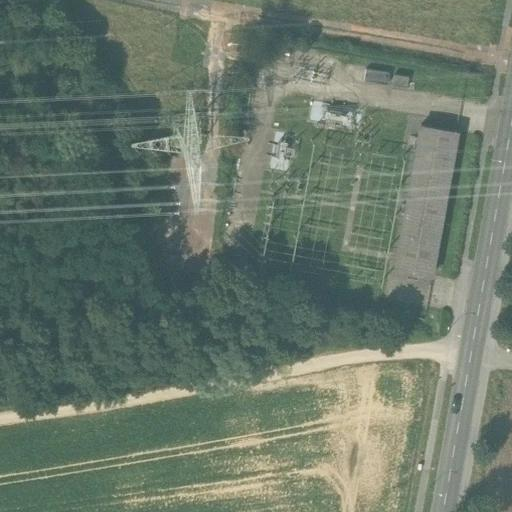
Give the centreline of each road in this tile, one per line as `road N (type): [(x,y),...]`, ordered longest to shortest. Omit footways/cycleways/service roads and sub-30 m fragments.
road 1 (tertiary): [(444,511),(511,141)]
road 2 (track): [(0,418),(263,376)]
road 3 (track): [(263,376),(402,351),(472,356)]
